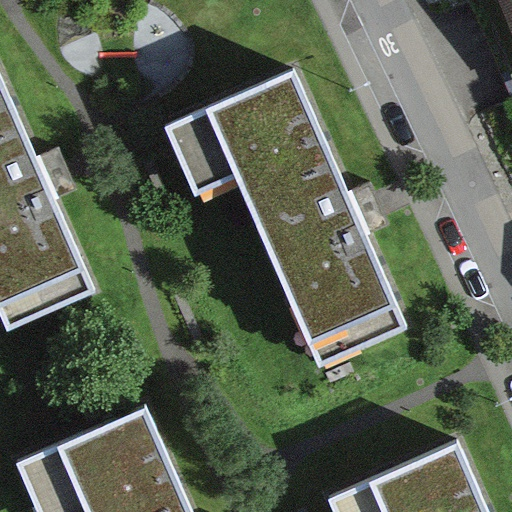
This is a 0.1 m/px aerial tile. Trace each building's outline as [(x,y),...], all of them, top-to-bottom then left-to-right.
[(511,0),(485,0),(511,68),(511,0)] [(294,59),(167,114),(198,185),(239,167),(319,352),(405,316),(294,59)] [(0,68),(0,303),(6,318),(92,281),(0,68)] [(194,511),(144,395),(17,449),(43,511),(67,511),(89,503),(92,511),(194,511)] [(493,511),(458,431),(331,486),(342,511),(493,511)]
